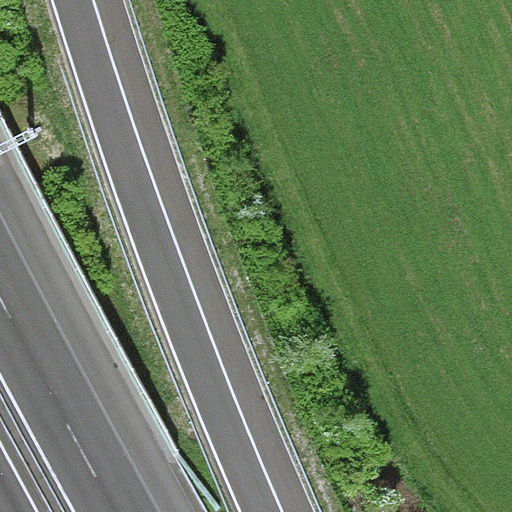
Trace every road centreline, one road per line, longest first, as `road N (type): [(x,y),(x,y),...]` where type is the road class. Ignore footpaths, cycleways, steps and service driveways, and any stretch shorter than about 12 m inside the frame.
road 1 (motorway): [(267,511),(205,381),(91,0)]
road 2 (motorway): [(135,511),(0,262)]
